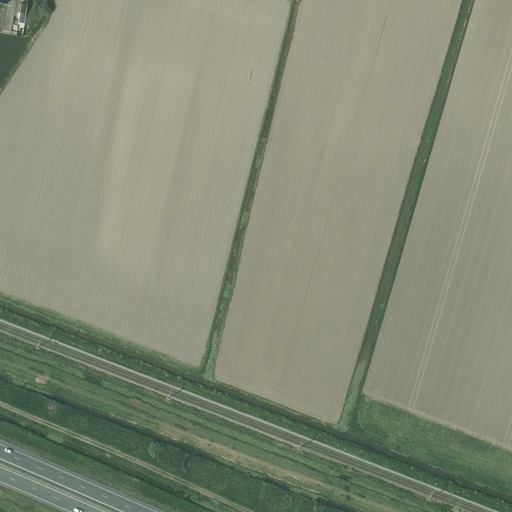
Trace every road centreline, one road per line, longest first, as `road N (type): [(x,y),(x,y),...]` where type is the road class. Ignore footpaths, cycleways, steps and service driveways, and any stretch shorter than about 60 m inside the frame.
road 1 (track): [(0,401),(248,511)]
road 2 (trunk): [(138,511),(0,452)]
